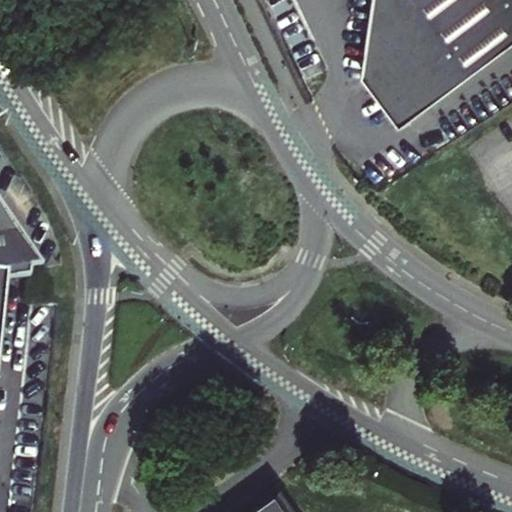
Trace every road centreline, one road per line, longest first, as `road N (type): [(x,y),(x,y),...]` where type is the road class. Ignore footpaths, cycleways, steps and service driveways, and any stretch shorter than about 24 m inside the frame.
road 1 (secondary): [(97,205),(200,285),(243,300),(275,291),(298,271),(317,185)]
road 2 (secondary): [(97,205),(78,511)]
road 3 (secondary): [(266,111),(216,82),(157,93),(113,133),(97,205)]
road 4 (secondary): [(511,333),(401,269),(317,185)]
road 5 (secondary): [(511,338),(461,337),(418,365),(405,410),(412,445),(425,462)]
road 6 (secondary): [(97,205),(237,345)]
road 7 (secondary): [(237,345),(292,304),(313,277),(324,222),(317,185)]
road 8 (secondary): [(100,450),(146,381),(182,360),(237,345)]
road 9 (secondary): [(0,64),(97,205)]
road 10 (residential): [(334,411),(196,511)]
road 11 (unknown): [(5,456),(22,317)]
road 12 (secondary): [(266,111),(209,0)]
